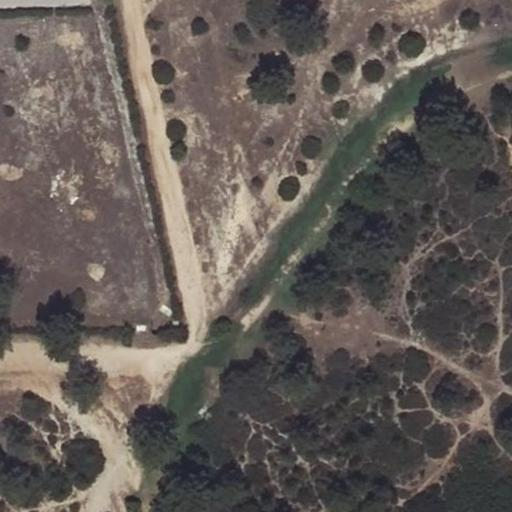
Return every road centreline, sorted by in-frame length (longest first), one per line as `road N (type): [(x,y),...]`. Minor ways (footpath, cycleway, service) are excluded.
road 1 (track): [(132,0),(196,332),(191,347),(168,355),(0,356)]
road 2 (track): [(91,511),(200,372),(191,347)]
